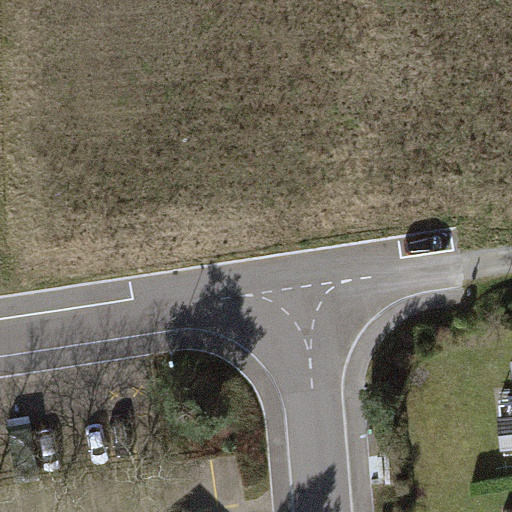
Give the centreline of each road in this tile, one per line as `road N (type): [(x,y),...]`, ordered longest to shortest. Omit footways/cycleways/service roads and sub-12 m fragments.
road 1 (residential): [(295,293),(0,336)]
road 2 (residential): [(295,293),(308,342),(322,511)]
road 3 (track): [(295,293),(511,257)]
